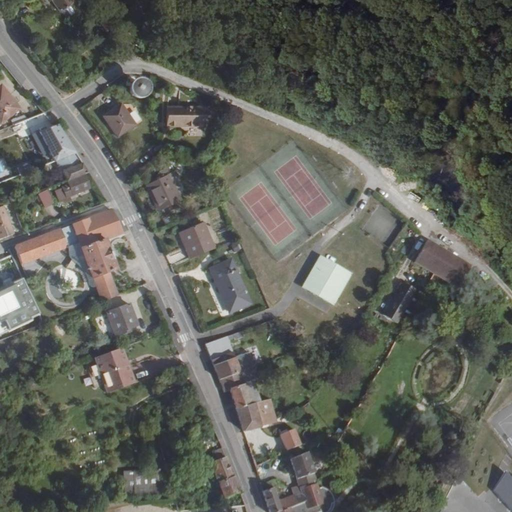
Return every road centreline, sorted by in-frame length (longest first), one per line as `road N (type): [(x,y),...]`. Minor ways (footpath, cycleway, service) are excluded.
road 1 (tertiary): [(0,32),(98,157),(141,232),(229,419),(258,511)]
road 2 (track): [(128,61),(358,154),(378,174)]
